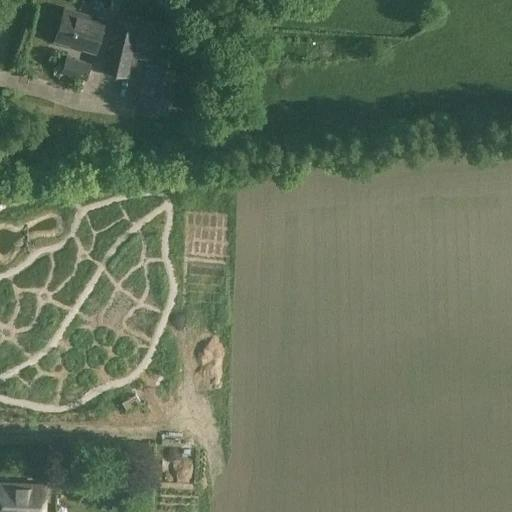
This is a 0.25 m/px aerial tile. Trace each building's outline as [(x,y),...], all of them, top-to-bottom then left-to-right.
[(105,19),(65,7),(56,38),(95,50),(105,19)] [(255,26),(256,11),(233,9),(232,24),(255,26)] [(116,17),(103,70),(129,76),(142,24),(116,17)] [(61,72),(87,79),(92,62),(66,55),(61,72)] [(149,60),(137,107),(155,111),(166,65),(149,60)] [(44,511),(45,483),(0,481),(0,511),(44,511)] [(64,511),(78,511),(75,500),(62,503),(64,511)]
